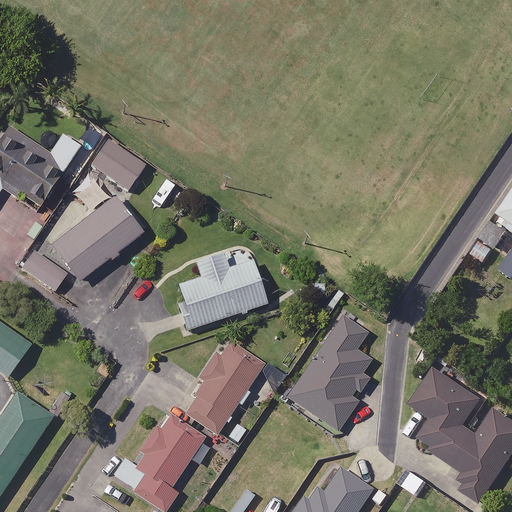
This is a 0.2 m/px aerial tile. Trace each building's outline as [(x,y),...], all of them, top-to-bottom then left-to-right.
[(0,144),(0,172),(30,193),(44,201),(81,147),(64,136),(49,157),(9,130),(0,144)] [(146,166),(109,141),(92,167),(129,192),(146,166)] [(110,259),(113,263),(122,257),(119,253),(148,232),(121,195),(47,249),(40,244),(23,267),(57,292),(71,274),(78,283),(110,259)] [(511,195),(497,218),(511,228),(511,195)] [(506,233),(492,224),(483,237),(497,247),(506,233)] [(494,251),(482,241),(472,254),(484,264),(494,251)] [(202,278),(178,286),(183,300),(175,303),(185,332),(268,305),(249,246),(197,263),(202,278)] [(372,328),(341,307),(318,341),(325,345),(287,400),(338,435),(359,403),(348,395),(372,361),(357,350),(372,328)] [(31,346),(0,323),(0,371),(9,378),(31,346)] [(264,364),(229,342),(203,383),(206,385),(187,416),(218,436),(264,364)] [(463,375),(441,361),(412,406),(433,419),(417,443),(466,474),(457,488),(481,504),(511,457),(511,421),(495,411),(479,436),(464,426),(482,399),(457,383),(463,375)] [(0,498),(54,417),(19,394),(0,422),(0,498)] [(205,438),(169,415),(136,466),(126,459),(115,476),(136,489),(134,492),(164,511),(166,511),(179,493),(172,489),(205,438)] [(357,511),(372,491),(337,467),(313,503),(306,499),(297,511),(357,511)] [(429,484),(407,468),(397,481),(419,497),(429,484)]
